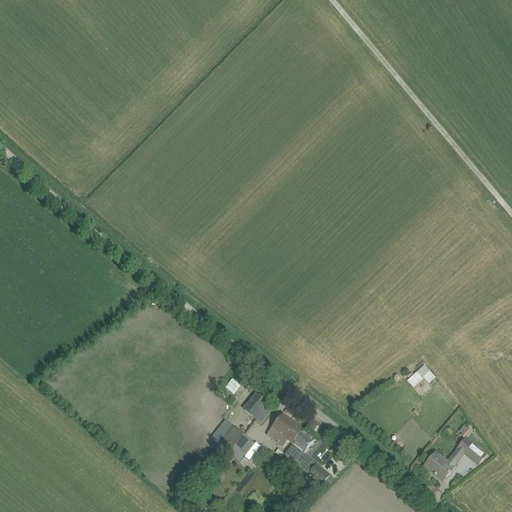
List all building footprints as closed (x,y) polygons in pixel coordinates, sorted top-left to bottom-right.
[(424,365),(407,381),(414,388),(424,379),(429,384),(436,378),(424,365)] [(261,424),(268,416),(274,408),(256,395),(244,410),(261,424)] [(288,441),(293,445),(303,432),(283,416),(277,423),(267,436),(282,448),(288,441)] [(233,427),(225,420),(209,439),(228,454),(235,447),(244,435),(233,427)] [(460,436),(464,439),(472,429),(468,426),(460,436)] [(293,445),(284,456),(309,475),(309,474),(317,465),(303,455),(308,448),(308,449),(314,441),(303,432),(304,432),(303,432),(293,445)] [(239,463),(245,456),(255,444),(244,435),(235,447),(228,454),(239,463)] [(436,453),(432,457),(426,465),(431,469),(432,468),(434,469),(431,473),(435,476),(436,477),(443,482),(449,475),(450,474),(450,473),(454,468),(465,455),(470,460),(478,467),(487,455),(467,439),(464,442),(458,450),(450,459),(447,463),(436,453)] [(323,486),(331,476),(317,465),(309,474),(323,486)] [(307,499),(300,493),(289,504),(296,511),(307,499)] [(203,496),(197,500),(205,510),(214,503),(208,496),(205,498),(203,496)]
